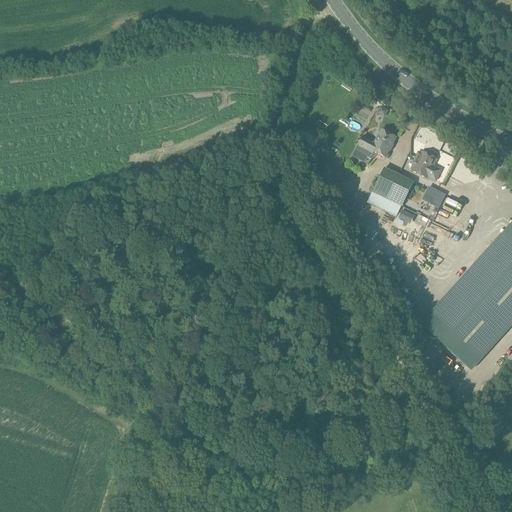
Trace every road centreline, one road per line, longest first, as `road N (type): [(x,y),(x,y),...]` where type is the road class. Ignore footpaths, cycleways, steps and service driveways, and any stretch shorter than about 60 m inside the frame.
road 1 (track): [(479,511),(276,141),(299,47),(316,16),(335,4)]
road 2 (secondary): [(511,146),(402,77),(332,0)]
